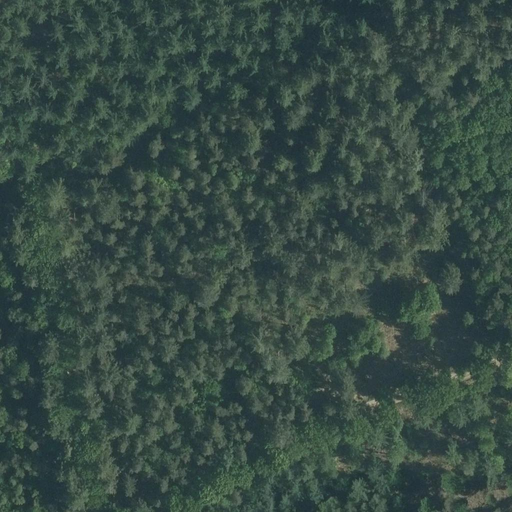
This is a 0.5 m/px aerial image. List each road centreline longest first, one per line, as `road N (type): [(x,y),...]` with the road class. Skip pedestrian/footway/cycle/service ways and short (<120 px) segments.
road 1 (track): [(0,93),(37,160),(69,279),(96,511)]
road 2 (track): [(381,0),(494,366)]
road 3 (track): [(494,366),(310,430),(155,511)]
